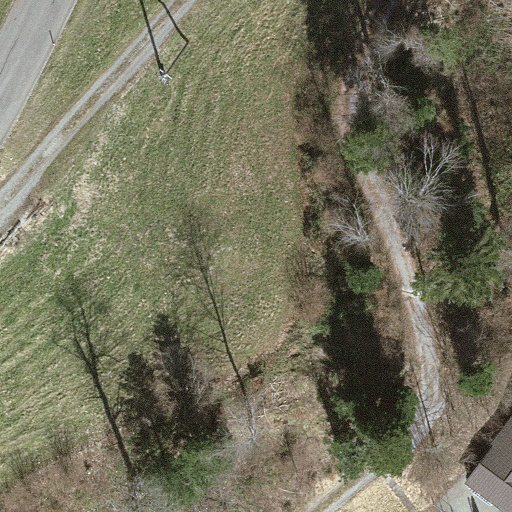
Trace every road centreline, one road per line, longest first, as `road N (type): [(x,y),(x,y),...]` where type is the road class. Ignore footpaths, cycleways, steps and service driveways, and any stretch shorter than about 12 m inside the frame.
road 1 (track): [(325,511),(430,421),(427,339),(344,115),(380,0)]
road 2 (track): [(201,0),(0,203)]
